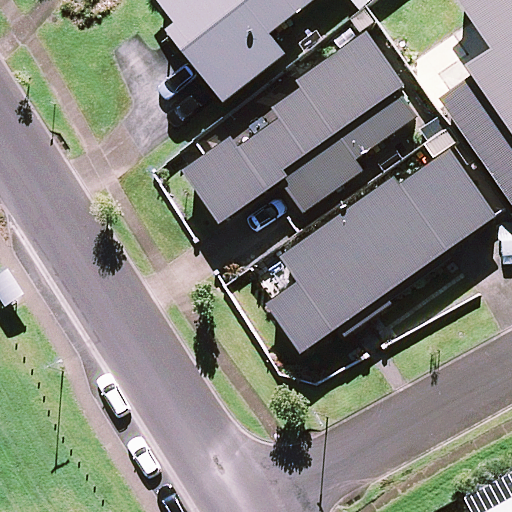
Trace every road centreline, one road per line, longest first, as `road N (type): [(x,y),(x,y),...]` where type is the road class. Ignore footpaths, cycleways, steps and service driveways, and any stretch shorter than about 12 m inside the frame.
road 1 (residential): [(0,126),(239,507)]
road 2 (residential): [(239,507),(511,366)]
